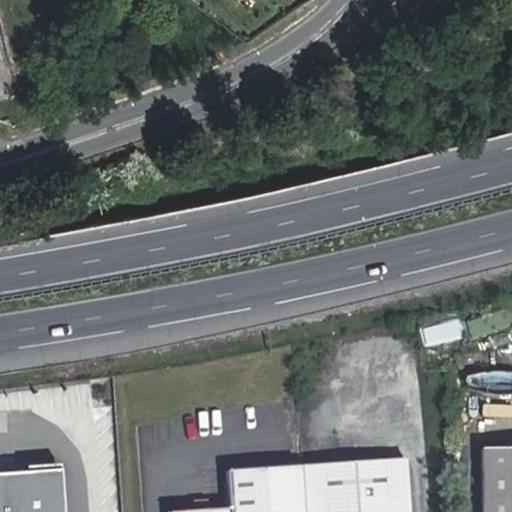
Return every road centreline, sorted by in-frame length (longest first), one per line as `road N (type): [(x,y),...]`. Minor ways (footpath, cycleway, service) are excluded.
road 1 (trunk): [(511,166),(284,224),(0,277)]
road 2 (trunk): [(0,333),(289,282),(511,228)]
road 3 (unclassified): [(0,163),(249,82),(344,0)]
road 4 (unknown): [(168,511),(193,460),(225,435),(374,403),(398,426),(403,511)]
